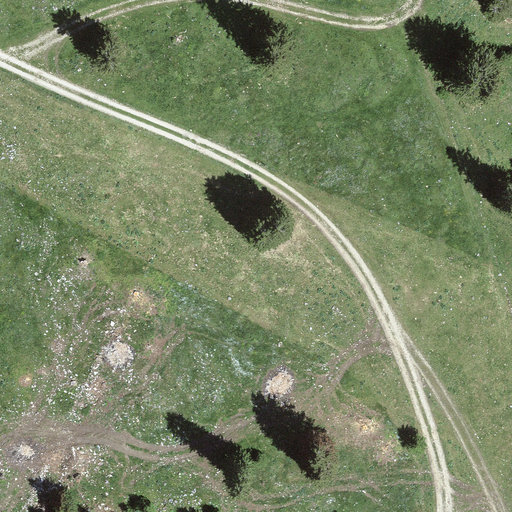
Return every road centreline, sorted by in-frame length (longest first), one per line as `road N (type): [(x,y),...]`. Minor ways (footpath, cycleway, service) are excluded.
road 1 (track): [(445,511),(437,457),(401,350),(363,274),(327,225),(250,169),(0,57)]
road 2 (track): [(500,511),(435,383),(390,325)]
road 3 (track): [(255,0),(367,25),(404,13),(414,0)]
road 4 (track): [(7,60),(96,16),(152,0)]
